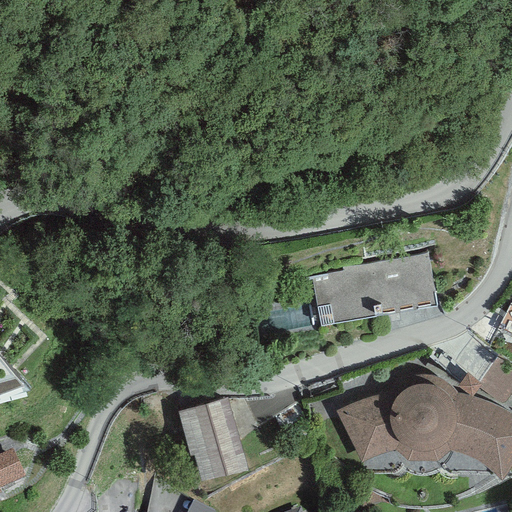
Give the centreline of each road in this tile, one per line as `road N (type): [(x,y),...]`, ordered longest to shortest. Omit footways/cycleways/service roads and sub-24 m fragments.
road 1 (residential): [(511,252),(481,305),(435,331),(278,379),(156,374),(120,390),(66,511)]
road 2 (residential): [(0,213),(18,201),(51,200),(277,222),(414,198),(449,188),(466,173),(494,140),(511,99)]
